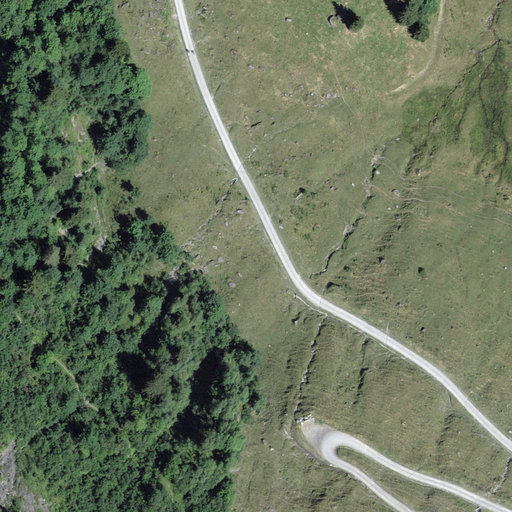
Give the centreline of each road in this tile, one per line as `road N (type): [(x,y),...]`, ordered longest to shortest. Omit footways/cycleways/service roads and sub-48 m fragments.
road 1 (track): [(177,0),(203,87),(293,275),(326,306),(436,372),(511,446)]
road 2 (track): [(506,511),(344,439),(330,444),(334,460),(409,511)]
